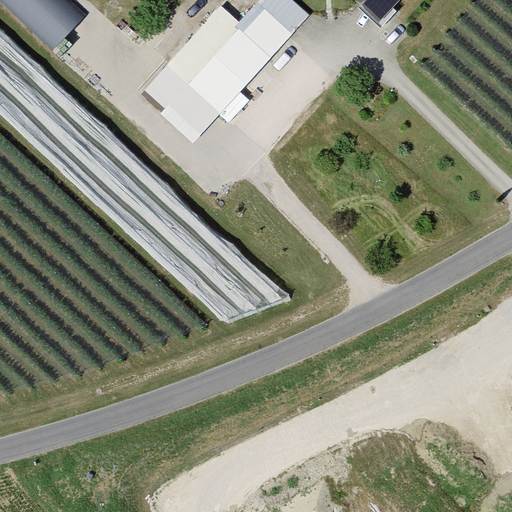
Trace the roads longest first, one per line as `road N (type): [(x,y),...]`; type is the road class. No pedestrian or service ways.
road 1 (unclassified): [(0,452),(304,348),(511,239)]
road 2 (unknown): [(511,323),(273,459),(240,487),(233,511)]
